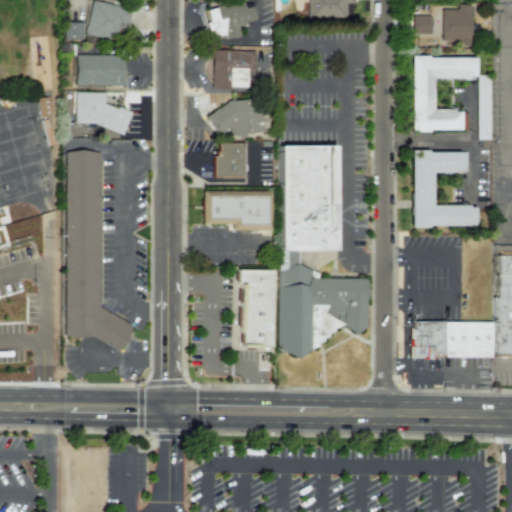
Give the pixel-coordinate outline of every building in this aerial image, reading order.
[(240,0),(203,9),(211,37),(223,34),(224,40),(239,36),(236,26),(255,21),(251,6),(243,8),(241,0),(240,0)] [(305,0),(306,17),(345,17),(344,4),(353,3),(353,0),(305,0)] [(124,40),(129,7),(88,1),(83,34),(124,40)] [(468,46),(469,4),(456,4),(456,9),(440,9),(439,41),(455,41),(455,46),(468,46)] [(429,15),(411,15),(411,33),(429,33),(429,15)] [(62,39),(80,40),(81,23),(63,22),(62,39)] [(246,88),(246,72),(253,72),(253,51),(209,50),(209,88),(246,88)] [(73,85),(120,86),(121,55),(73,54),(73,85)] [(409,131),(458,130),(458,109),(430,109),(430,78),(473,78),(473,56),(409,56),(409,131)] [(488,139),(489,75),(475,75),(475,139),(488,139)] [(102,92),(72,92),(72,123),(88,123),(121,134),(129,112),(117,108),(113,108),(103,104),(102,92)] [(35,98),(38,118),(49,117),(46,97),(35,98)] [(262,133),(260,102),(209,105),(211,135),(225,134),(225,136),(262,133)] [(242,143),(216,142),(216,157),(211,156),(210,176),(241,177),(242,143)] [(332,146),(276,146),(276,264),(274,267),(274,349),(281,352),(314,352),(321,337),(327,337),(332,327),(341,327),(347,330),(363,330),(363,278),(315,278),(315,274),(296,264),(296,250),(332,250),(332,146)] [(96,308),(98,151),(61,151),(60,334),(67,337),(90,337),(118,351),(131,324),(96,308)] [(430,206),(430,172),(465,172),(465,151),(408,151),(409,227),(473,226),(473,205),(430,206)] [(269,230),(269,190),(200,191),(200,224),(230,224),(230,230),(269,230)] [(490,355),(511,355),(511,254),(495,254),(494,296),(490,296),(489,319),(490,355)] [(269,347),(270,270),(235,269),(235,282),(239,282),(238,347),(269,347)] [(411,319),(411,357),(490,357),(490,355),(489,319),(411,319)]
